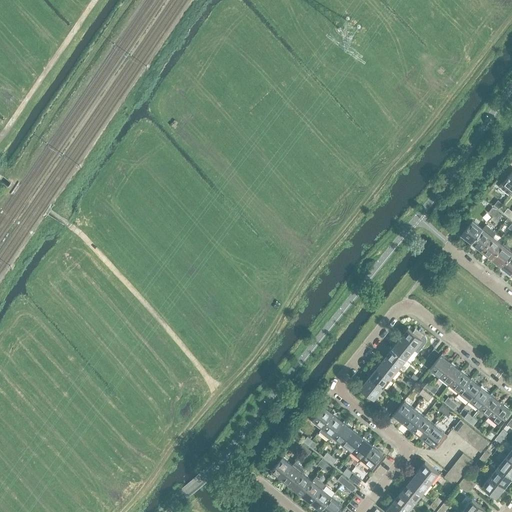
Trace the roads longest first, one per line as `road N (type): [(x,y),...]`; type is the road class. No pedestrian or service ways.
road 1 (track): [(218,391),(268,338),(295,283),(467,67)]
road 2 (residential): [(363,511),(409,451),(339,385),(394,312),(420,311),(511,384)]
road 3 (track): [(218,391),(68,224),(8,184)]
road 4 (track): [(131,0),(0,196)]
road 5 (track): [(95,0),(0,138)]
road 6 (track): [(126,511),(218,391)]
